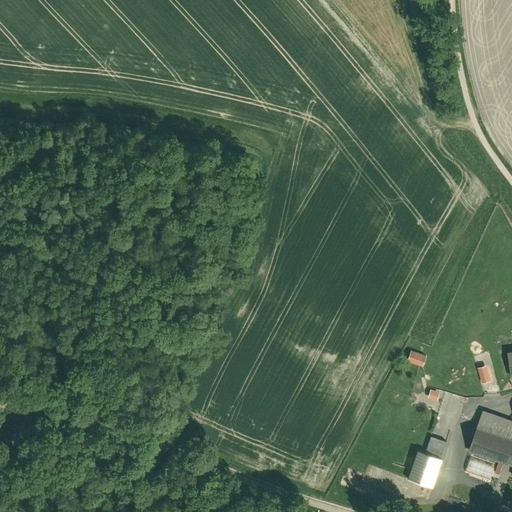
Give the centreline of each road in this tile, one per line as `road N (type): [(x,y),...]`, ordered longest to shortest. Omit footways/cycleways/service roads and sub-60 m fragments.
road 1 (residential): [(334,511),(211,468),(112,420),(0,395)]
road 2 (unclassified): [(453,0),(480,124),(511,171)]
